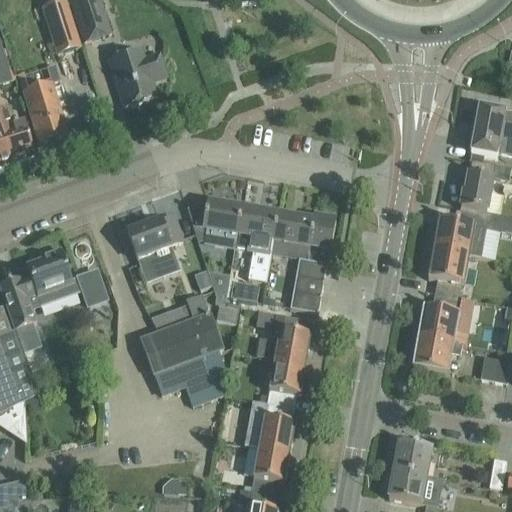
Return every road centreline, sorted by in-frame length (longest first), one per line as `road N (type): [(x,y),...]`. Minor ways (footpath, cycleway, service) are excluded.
road 1 (unclassified): [(0,222),(200,152),(405,190)]
road 2 (tertiary): [(365,406),(405,190)]
road 3 (residential): [(365,406),(511,432)]
road 4 (tertiary): [(411,158),(438,34)]
road 5 (tertiary): [(399,34),(411,158)]
